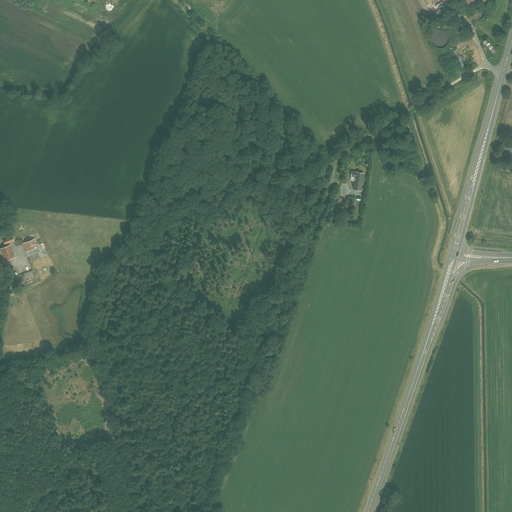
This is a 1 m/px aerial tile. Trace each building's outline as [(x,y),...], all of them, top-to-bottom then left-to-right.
[(449,32),(447,29),(443,27),(440,27),(436,28),(434,30),(432,33),(431,36),(432,40),(434,43),(437,44),(441,45),(444,44),(447,42),(449,39),(450,36),(449,32)] [(488,44),(486,46),(493,54),(496,52),(488,44)] [(361,191),(364,173),(352,171),(351,177),(355,178),(353,190),(361,191)] [(343,204),(345,196),(334,193),(332,201),(343,204)] [(2,241),(5,247),(14,243),(12,237),(2,241)] [(22,244),(27,258),(41,253),(39,247),(37,248),(34,240),(22,244)] [(8,262),(16,259),(10,246),(0,249),(0,251),(3,259),(0,260),(0,268),(9,266),(8,262)] [(26,274),(19,276),(21,282),(38,277),(37,273),(34,274),(33,272),(31,273),(32,276),(27,278),(26,274)]
